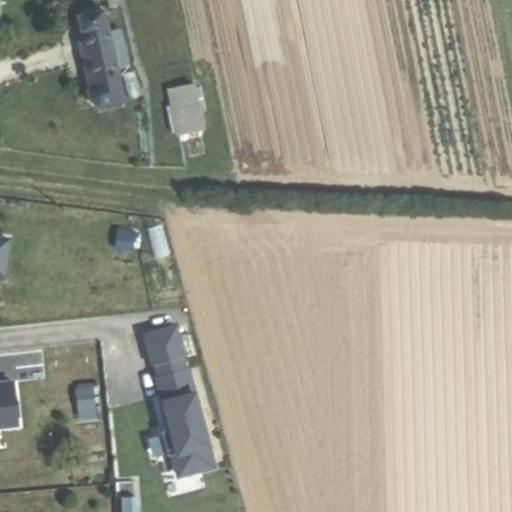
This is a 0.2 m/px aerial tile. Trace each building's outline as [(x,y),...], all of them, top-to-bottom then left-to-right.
[(93,82),(122,76),(108,21),(80,28),(93,82)] [(175,137),(204,131),(194,84),(166,89),(175,137)] [(0,278),(4,280),(8,238),(0,235),(0,278)] [(217,465),(178,320),(142,328),(151,362),(153,362),(157,371),(154,372),(161,398),(159,399),(167,427),(162,429),(168,454),(170,454),(176,475),(217,465)] [(0,426),(16,425),(12,382),(0,383),(0,426)]
